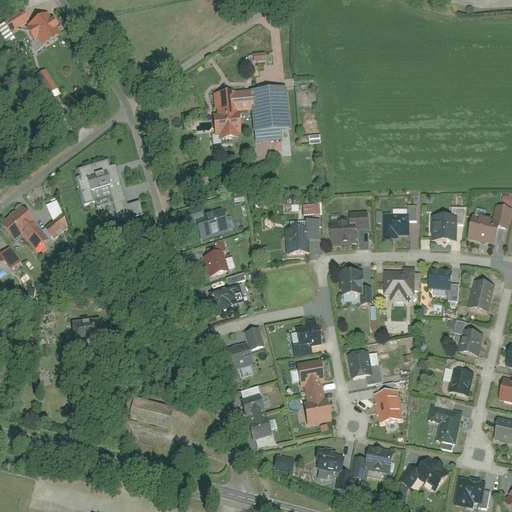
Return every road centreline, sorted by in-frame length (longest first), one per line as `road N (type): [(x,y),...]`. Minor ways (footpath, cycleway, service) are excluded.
road 1 (secondary): [(240,497),(0,434)]
road 2 (residential): [(199,333),(121,110)]
road 3 (residential): [(326,309),(324,266),(347,259),(469,259),(511,268)]
road 4 (residential): [(511,270),(470,465)]
road 5 (unclassified): [(121,110),(282,0)]
road 6 (residential): [(240,497),(199,333)]
road 7 (unclassified): [(0,217),(121,110)]
road 8 (residential): [(326,309),(353,437)]
road 9 (residential): [(199,333),(326,309)]
road 10 (residential): [(121,110),(57,0)]
